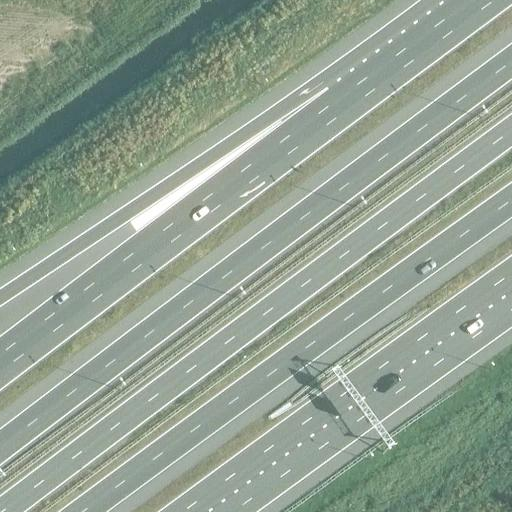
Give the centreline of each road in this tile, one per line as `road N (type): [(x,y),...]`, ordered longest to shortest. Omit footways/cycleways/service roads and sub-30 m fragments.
road 1 (motorway): [(511,59),(0,446)]
road 2 (motorway): [(511,131),(1,511)]
road 3 (motorway): [(86,511),(511,202)]
road 4 (motorway): [(347,99),(0,364)]
road 5 (motorway): [(347,99),(123,220),(0,301)]
road 6 (motorway): [(215,511),(511,293)]
road 7 (motorway): [(479,0),(347,99)]
